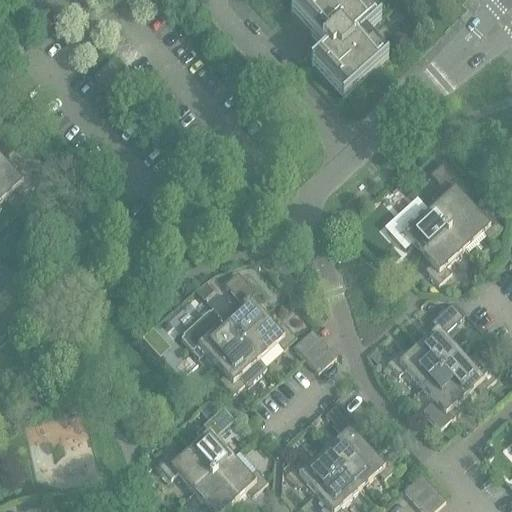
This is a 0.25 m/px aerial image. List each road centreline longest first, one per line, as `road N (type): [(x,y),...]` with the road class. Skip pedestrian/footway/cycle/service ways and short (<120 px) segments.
road 1 (residential): [(0,273),(38,285),(313,201)]
road 2 (residential): [(352,156),(511,14)]
road 3 (residential): [(352,156),(227,25),(219,0)]
road 4 (residential): [(355,364),(310,221),(313,201)]
road 5 (residential): [(442,471),(380,405),(355,364)]
road 6 (residential): [(259,442),(355,364)]
